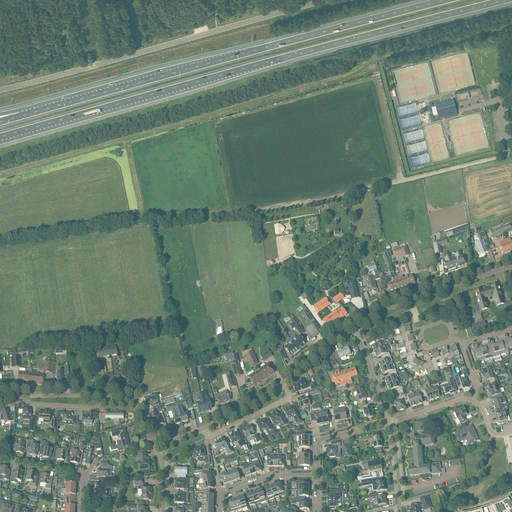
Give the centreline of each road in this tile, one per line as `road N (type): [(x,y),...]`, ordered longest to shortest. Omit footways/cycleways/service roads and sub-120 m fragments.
road 1 (motorway): [(0,137),(505,0)]
road 2 (track): [(502,156),(271,206),(0,237)]
road 3 (motorway): [(446,0),(22,115)]
road 4 (unclassified): [(327,0),(0,90)]
road 5 (residential): [(353,329),(411,296),(511,265)]
road 6 (residential): [(0,458),(76,470),(82,511)]
